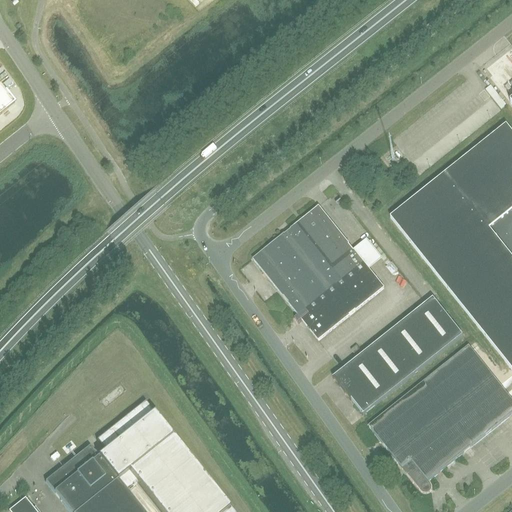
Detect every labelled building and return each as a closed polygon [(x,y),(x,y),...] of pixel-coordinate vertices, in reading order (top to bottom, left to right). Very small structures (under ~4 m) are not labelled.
[(0,85),(0,116),(15,105),(0,85)] [(486,90),(501,109),(506,105),(491,86),(486,90)] [(384,289),(369,271),(354,252),(319,208),(253,261),(298,316),(295,319),(298,325),(302,322),(318,342),(384,289)] [(340,386),(345,393),(344,393),(345,394),(346,393),(351,400),(350,401),(351,401),(363,415),(362,416),(363,417),(463,337),(433,300),(333,379),(333,380),(334,379),(340,386),(339,387),(340,386)] [(360,350),(357,346),(351,351),(354,355),(360,350)] [(429,482),(511,415),(511,401),(469,347),(369,427),(421,492),(424,494),(427,494),(430,493),(432,490),(432,487),(431,484),(429,482)] [(68,511),(141,511),(118,482),(129,473),(159,511),(227,511),(230,509),(145,403),(97,441),(105,452),(98,458),(90,447),(45,482),(68,511)] [(8,511),(35,511),(25,499),(9,511),(8,511)]
